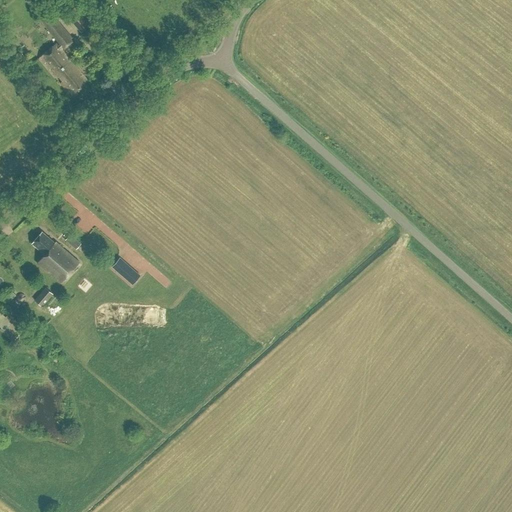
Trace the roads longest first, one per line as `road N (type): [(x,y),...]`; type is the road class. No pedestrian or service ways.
road 1 (unclassified): [(511,319),(222,62)]
road 2 (tertiary): [(0,225),(171,69),(222,62)]
